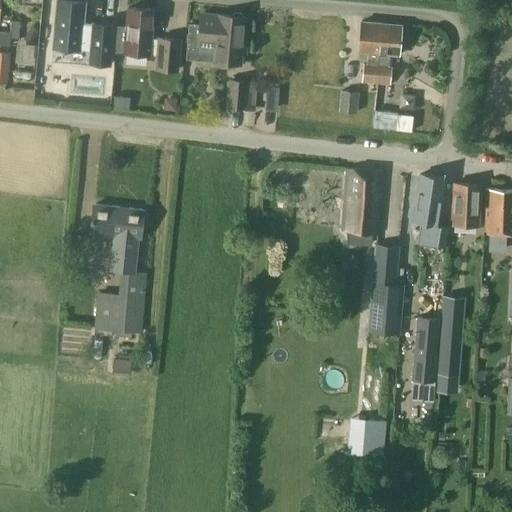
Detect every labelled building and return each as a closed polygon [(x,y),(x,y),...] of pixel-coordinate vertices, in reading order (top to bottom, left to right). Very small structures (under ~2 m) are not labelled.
[(0,0),(0,45),(10,46),(11,31),(0,30),(0,0)] [(55,47),(80,49),(84,4),(58,2),(57,12),(43,11),(39,56),(54,57),(55,47)] [(182,39),(158,37),(158,40),(151,39),(153,10),(128,8),(126,31),(116,30),(114,52),(156,56),(155,70),(179,72),(182,39)] [(188,24),(185,59),(196,60),(197,47),(197,46),(215,48),(213,62),(241,64),(245,17),(243,17),(241,14),(235,13),(232,16),(218,15),(218,16),(200,14),(199,25),(188,24)] [(361,83),(376,84),(381,24),(361,22),(359,52),(368,53),(367,65),(363,64),(361,83)] [(381,24),(376,84),(390,86),(392,67),(388,66),(389,55),(399,56),(401,26),(381,24)] [(31,44),(38,34),(31,29),(24,40),(31,44)] [(0,67),(0,83),(7,84),(8,68),(0,67)] [(247,81),(229,79),(227,108),(245,109),(247,81)] [(270,86),(267,107),(276,108),(278,87),(270,86)] [(359,92),(340,90),(338,112),(357,114),(359,92)] [(402,96),(401,108),(413,109),(414,97),(402,96)] [(176,99),(170,99),(163,104),(163,110),(175,111),(176,99)] [(397,112),(376,110),(373,127),(395,130),(397,112)] [(382,172),(346,170),(342,230),(377,232),(382,172)] [(412,220),(412,222),(420,223),(417,243),(445,248),(448,227),(438,225),(444,180),(445,180),(445,178),(420,175),(420,177),(413,220),(412,220)] [(480,186),(454,184),(451,225),(478,226),(480,186)] [(505,236),(511,235),(511,190),(486,189),(485,235),(488,235),(487,251),(500,251),(504,247),(505,236)] [(91,233),(112,235),(108,271),(136,274),(139,238),(142,210),(94,205),(91,233)] [(399,247),(375,245),(368,332),(399,335),(403,285),(396,284),(399,247)] [(98,294),(95,328),(140,332),(143,298),(118,295),(98,294)] [(439,373),(439,374),(458,376),(464,297),(445,295),(442,335),(439,373)] [(439,319),(418,317),(413,382),(434,383),(439,319)] [(113,363),(112,373),(130,374),(131,364),(113,363)] [(477,371),(476,381),(484,382),(485,372),(477,371)] [(382,455),(383,446),(385,420),(359,417),(356,453),(382,455)]
